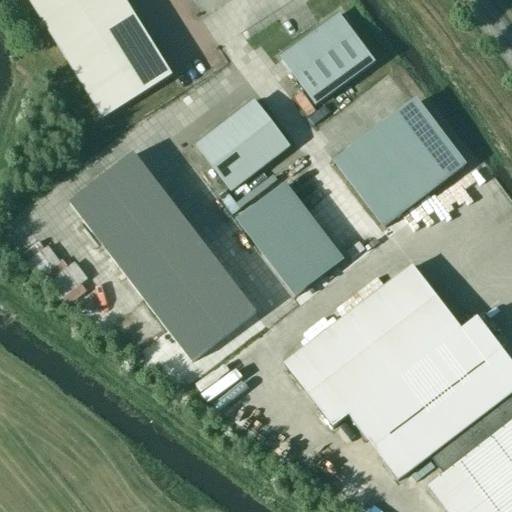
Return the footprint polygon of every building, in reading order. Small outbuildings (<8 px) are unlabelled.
[(27,0),(102,120),(171,77),(122,0),(27,0)] [(315,108),(374,65),(338,16),(279,59),(315,108)] [(332,162),(384,230),(465,168),(414,100),(332,162)] [(230,193),(287,149),(253,104),(196,148),(230,193)] [(137,151),(162,140),(154,123),(129,134),(137,151)] [(138,153),(75,201),(196,360),(260,311),(138,153)] [(484,219),(509,203),(486,170),(427,210),(440,229),(449,224),(442,215),(455,206),(471,230),(478,226),(471,216),(478,211),(484,219)] [(236,224),(294,299),(342,261),(285,186),(236,224)] [(398,482),(430,458),(444,476),(427,488),(445,511),(511,511),(511,399),(510,397),(511,394),(511,366),(476,320),(461,332),(412,268),(283,366),(332,430),(348,418),(398,482)]
